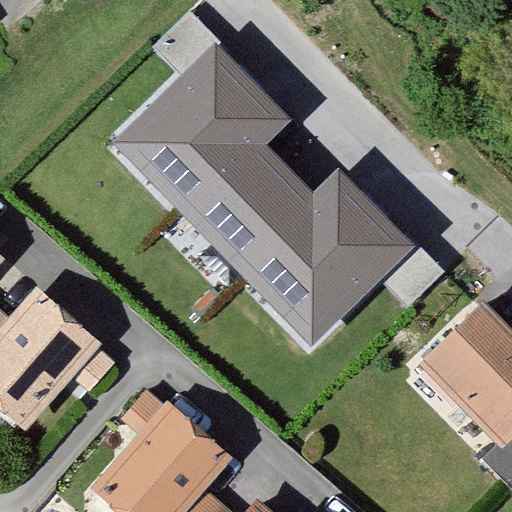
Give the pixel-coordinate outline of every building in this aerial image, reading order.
[(230,131),(170,72),(98,145),(160,205),(203,159),(230,131)] [(222,280),(274,226),(203,159),(160,205),(151,213),(222,280)] [(363,264),(296,200),(274,226),(222,280),(290,341),(363,264)] [(414,302),(446,263),(420,242),(388,280),(414,302)] [(106,364),(12,294),(0,312),(0,421),(5,425),(41,377),(77,403),(106,364)] [(474,463),(511,426),(511,369),(461,316),(394,379),(474,463)] [(208,459),(144,406),(70,494),(91,511),(162,511),(182,491),(208,459)] [(205,511),(182,491),(162,511),(205,511)]
